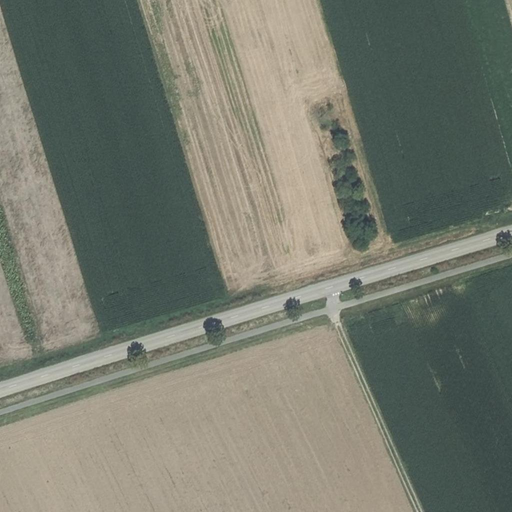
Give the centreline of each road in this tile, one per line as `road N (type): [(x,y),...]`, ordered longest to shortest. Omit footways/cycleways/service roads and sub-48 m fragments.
road 1 (tertiary): [(511,233),(0,391)]
road 2 (track): [(419,511),(336,323),(330,288)]
